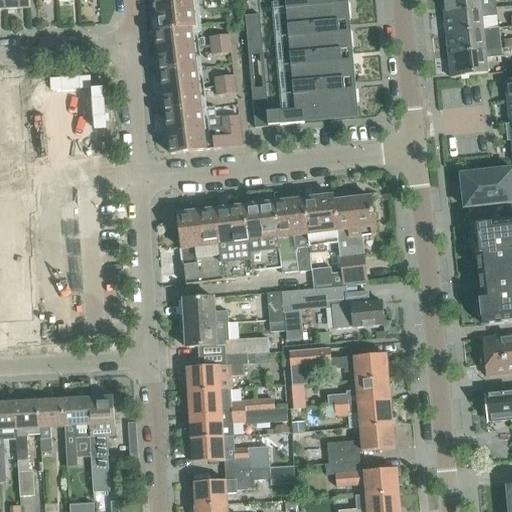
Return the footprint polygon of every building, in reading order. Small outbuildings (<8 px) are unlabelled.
[(4,0),(5,9),(30,8),(29,0),(4,0)] [(156,32),(158,53),(194,49),(192,29),(196,28),(192,0),(155,0),(160,32),(156,32)] [(260,15),(246,16),(246,21),(250,63),(251,81),(254,119),(254,120),(255,123),(255,128),(280,126),(280,125),(304,124),(303,113),(336,110),(336,113),(354,111),(352,91),(354,91),(354,90),(352,90),(351,78),(355,78),(354,61),(350,61),(349,50),(353,49),(352,32),(347,32),(347,21),(351,21),(349,3),(345,4),(344,0),(286,0),(287,10),(288,10),(289,13),(287,13),(289,38),(291,38),(291,42),(290,42),(292,67),(293,67),(293,70),(292,71),(294,96),(295,96),(296,99),(294,99),(295,111),(268,113),(266,80),(264,62),(260,15)] [(443,0),(445,17),(481,14),(481,10),(496,9),(495,0),(443,0)] [(481,14),(445,17),(446,28),(447,37),(483,34),(483,30),(498,29),(496,9),(481,10),(481,14)] [(483,34),(447,37),(449,58),(486,54),(485,51),(500,49),(499,33),(498,29),(483,30),(483,34)] [(209,38),(210,47),(231,45),(229,35),(209,38)] [(231,45),(210,47),(212,56),(232,53),(231,45)] [(158,53),(160,73),(196,69),(194,49),(158,53)] [(486,54),(449,58),(451,79),(465,77),(480,76),(488,75),(486,59),(501,58),(501,53),(500,49),(485,51),(486,54)] [(160,73),(163,93),(199,89),(196,69),(160,73)] [(213,78),(215,88),(236,85),(235,76),(213,78)] [(236,85),(215,88),(216,96),(237,93),(236,85)] [(0,320),(29,318),(28,306),(27,306),(25,281),(27,281),(26,266),(22,266),(21,257),(28,257),(27,246),(25,246),(25,236),(27,236),(25,210),(33,209),(33,208),(31,208),(30,189),(32,189),(32,187),(20,188),(19,178),(23,178),(23,164),(21,141),(17,141),(17,132),(18,132),(17,119),(16,119),(14,95),(16,95),(16,87),(0,87),(0,320)] [(163,93),(165,114),(201,109),(199,89),(163,93)] [(165,114),(167,134),(203,130),(203,129),(201,109),(165,114)] [(203,130),(167,134),(170,154),(243,146),(240,117),(221,119),(221,127),(203,129),(203,130)] [(511,172),(461,178),(462,184),(460,189),(461,194),(463,198),(465,211),(511,205),(511,172)] [(345,288),(367,285),(360,230),(374,228),(371,198),(357,200),(356,194),(333,196),(342,275),(343,288),(345,288)] [(327,243),(338,243),(337,233),(333,196),(303,200),(307,236),(308,236),(308,237),(310,256),(327,254),(327,243)] [(89,200),(72,202),(62,214),(62,229),(75,237),(91,236),(99,223),(99,211),(89,200)] [(274,203),(278,240),(281,270),(282,270),(282,276),(311,272),(310,256),(308,237),(308,236),(307,236),(303,200),(274,203)] [(249,243),(250,243),(251,249),(249,250),(251,261),(250,261),(252,274),(281,270),(278,240),(274,203),(245,206),(249,243)] [(251,249),(250,243),(249,243),(245,206),(214,210),(221,265),(223,282),(252,279),(252,274),(250,261),(251,261),(249,250),(251,249)] [(221,265),(214,210),(177,214),(181,250),(182,250),(183,264),(183,265),(186,286),(223,282),(221,265)] [(471,235),(468,235),(470,250),(472,250),(473,258),(476,258),(477,260),(474,260),(475,273),(478,272),(479,279),(476,279),(477,292),(480,291),(480,294),(478,294),(481,327),(511,323),(511,221),(470,226),(471,235)] [(332,276),(332,270),(311,272),(314,291),(343,288),(342,275),(332,276)] [(343,288),(314,291),(281,294),(283,315),(284,315),(300,314),(333,311),(335,327),(353,325),(354,330),(382,328),(380,303),(348,306),(345,288),(343,288)] [(267,295),(269,320),(270,325),(284,324),(281,294),(267,295)] [(215,323),(228,322),(227,312),(215,313),(214,300),(182,302),(183,326),(215,324),(215,323)] [(300,314),(284,315),(285,329),(287,343),(302,341),(301,328),(300,314)] [(185,350),(217,348),(226,347),(226,357),(269,354),(268,340),(229,342),(228,322),(215,323),(215,324),(183,326),(185,350)] [(270,333),(284,332),(284,324),(270,325),(270,333)] [(328,335),(317,336),(318,345),(329,345),(328,335)] [(511,373),(511,338),(484,341),(488,376),(511,373)] [(345,374),(357,373),(358,381),(387,379),(385,355),(356,357),(356,359),(330,360),(330,349),(289,353),(291,369),(322,366),(323,373),(344,371),(345,374)] [(226,357),(226,367),(218,368),(218,366),(186,368),(187,392),(219,391),(220,406),(232,405),(231,403),(230,391),(233,391),(232,378),(244,378),(243,367),(249,366),(268,365),(267,354),(269,354),(226,357)] [(329,407),(389,402),(387,379),(358,381),(358,383),(351,383),(353,393),(347,393),(347,396),(328,397),(329,407)] [(304,387),(291,388),(293,411),(306,410),(304,387)] [(187,392),(188,416),(221,414),(286,411),(286,410),(274,411),(274,400),(231,403),(232,405),(220,406),(219,391),(187,392)] [(486,401),(483,401),(484,413),(487,413),(488,424),(511,422),(511,425),(511,424),(511,391),(510,392),(511,396),(486,398),(486,401)] [(99,399),(87,400),(88,414),(89,428),(90,428),(91,438),(92,458),(94,494),(109,493),(108,469),(107,458),(106,437),(115,436),(114,426),(113,413),(113,398),(110,399),(110,397),(108,395),(101,395),(99,397),(99,399)] [(75,401),(63,401),(64,415),(64,429),(66,429),(66,453),(67,468),(77,468),(77,459),(76,452),(76,439),(91,438),(90,428),(89,428),(88,414),(87,400),(86,400),(86,398),(83,396),(77,397),(75,399),(75,401)] [(2,405),(0,404),(0,483),(6,484),(5,472),(3,442),(16,441),(15,432),(15,418),(14,404),(13,404),(10,401),(4,401),(2,405)] [(63,401),(38,403),(39,417),(40,430),(40,436),(41,454),(52,453),(50,430),(51,430),(64,429),(64,415),(63,401)] [(362,428),(391,426),(389,402),(329,407),(329,408),(335,408),(336,419),(349,418),(349,415),(361,414),(362,428)] [(38,403),(14,404),(15,418),(15,432),(16,441),(20,498),(34,497),(33,473),(29,473),(27,437),(40,436),(40,430),(39,417),(38,403)] [(286,411),(221,414),(188,416),(190,439),(222,438),(222,439),(234,438),(233,426),(246,425),(246,426),(287,423),(286,411)] [(302,422),(291,423),(292,433),(303,433),(302,422)] [(278,426),(275,431),(275,435),(290,434),(290,429),(287,426),(278,426)] [(362,428),(363,442),(328,445),(329,465),(360,463),(360,455),(363,452),(393,450),(391,426),(362,428)] [(223,462),(223,472),(270,470),(270,469),(263,470),(262,449),(248,450),(234,450),(234,449),(222,449),(222,439),(222,438),(190,439),(191,464),(223,462)] [(137,441),(129,442),(130,458),(138,458),(137,441)] [(337,489),(366,487),(367,497),(397,494),(395,471),(365,473),(361,472),(360,463),(329,465),(329,466),(326,466),(326,477),(335,476),(337,489)] [(223,472),(224,482),(193,484),(194,508),(225,506),(225,496),(237,495),(237,492),(254,491),(254,483),(270,481),(270,470),(223,472)] [(367,497),(368,507),(357,508),(357,511),(345,511),(398,511),(397,494),(367,497)] [(296,511),(296,503),(286,504),(286,511),(296,511)]
